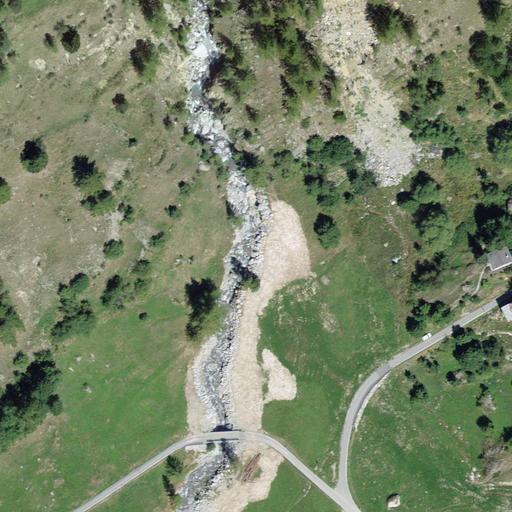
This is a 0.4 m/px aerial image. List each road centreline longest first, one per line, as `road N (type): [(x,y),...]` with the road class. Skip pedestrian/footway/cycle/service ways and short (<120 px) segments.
road 1 (unclassified): [(77,511),(182,443),(238,435),(268,440),(347,508)]
road 2 (residential): [(511,292),(370,380),(343,448),(347,508)]
